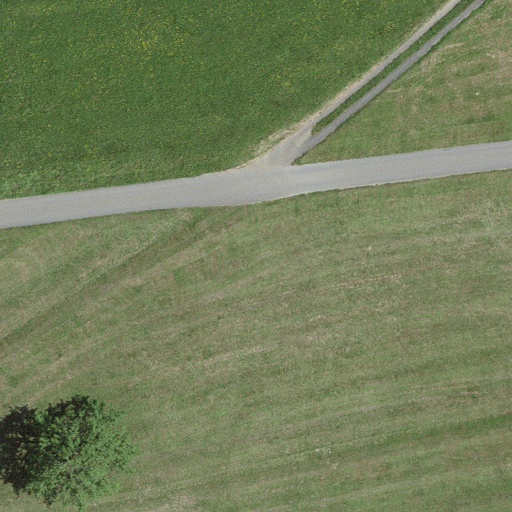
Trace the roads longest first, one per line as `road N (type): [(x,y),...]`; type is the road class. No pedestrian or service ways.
road 1 (unclassified): [(511,155),(0,218)]
road 2 (track): [(250,185),(473,0)]
